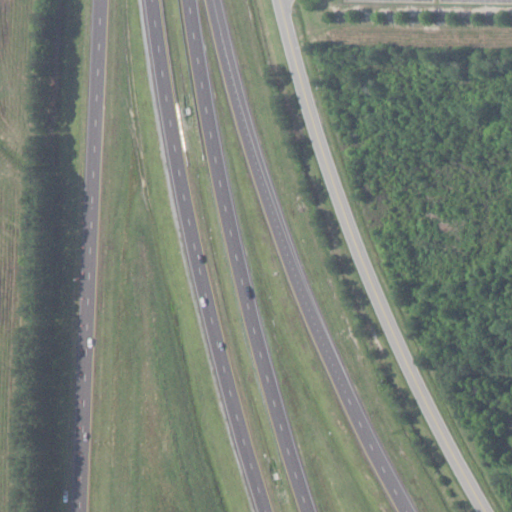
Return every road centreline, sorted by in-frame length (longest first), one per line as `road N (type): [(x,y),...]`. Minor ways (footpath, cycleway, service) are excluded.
road 1 (residential): [(487,511),(389,321),(333,183),(283,0)]
road 2 (motorway): [(309,511),(235,251),(194,0)]
road 3 (motorway): [(151,0),(201,276),(266,511)]
road 4 (motorway): [(113,0),(92,511)]
road 5 (motorway): [(338,389),(235,126),(208,0)]
road 6 (motorway): [(401,511),(338,389)]
